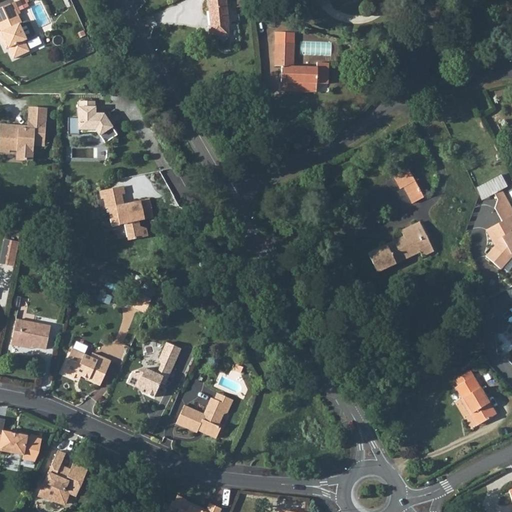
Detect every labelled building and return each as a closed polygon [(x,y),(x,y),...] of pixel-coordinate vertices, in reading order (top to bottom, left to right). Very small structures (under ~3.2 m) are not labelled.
[(229,21),(229,0),(211,0),(212,21),(209,21),(209,30),(213,33),(218,33),(223,39),(228,33),(229,33),(229,21)] [(0,7),(0,13),(0,14),(15,8),(11,2),(0,7)] [(0,14),(0,21),(4,29),(0,30),(6,41),(9,39),(12,44),(17,54),(31,48),(26,39),(29,37),(28,37),(36,33),(37,30),(31,19),(29,18),(24,21),(17,7),(15,8),(0,14)] [(276,42),(275,59),(282,59),(282,66),(282,89),(296,90),(296,82),(319,82),(329,83),(330,61),(318,61),(318,66),(293,65),(293,43),(276,42)] [(296,82),(296,90),(319,91),(319,82),(296,82)] [(105,141),(118,134),(108,114),(97,113),(98,98),(82,97),(81,113),(70,113),(69,130),(80,130),(80,127),(98,128),(105,141)] [(48,104),(31,103),(30,127),(21,126),(22,121),(3,120),(1,140),(8,141),(8,145),(11,145),(20,146),(19,155),(34,156),(35,140),(46,141),(48,104)] [(406,162),(390,170),(401,191),(405,189),(410,197),(411,200),(423,194),(406,162)] [(123,183),(110,185),(112,194),(122,192),(125,192),(123,183)] [(112,194),(110,185),(100,188),(102,195),(104,195),(106,205),(109,205),(111,215),(118,214),(120,221),(125,220),(128,237),(148,233),(147,225),(141,225),(139,219),(154,216),(150,197),(133,201),(134,203),(128,205),(125,203),(122,192),(112,194)] [(500,233),(493,241),(487,246),(483,251),(497,264),(511,249),(511,202),(503,186),(495,190),(496,193),(493,204),(501,216),(493,221),(500,233)] [(118,214),(111,215),(112,223),(120,221),(118,214)] [(493,221),(484,226),(493,241),(500,233),(493,221)] [(406,237),(369,255),(379,273),(423,251),(426,255),(438,250),(423,222),(404,231),(406,237)] [(6,238),(1,263),(15,266),(20,241),(6,238)] [(57,289),(71,292),(76,267),(62,264),(57,289)] [(132,307),(146,314),(152,300),(139,294),(132,307)] [(13,345),(20,346),(21,343),(33,345),(48,348),(52,326),(18,318),(13,345)] [(132,376),(129,382),(137,386),(141,384),(144,393),(155,399),(162,384),(165,386),(181,350),(167,344),(159,362),(161,364),(158,372),(153,373),(143,368),(132,373),(132,376)] [(75,349),(64,372),(75,378),(77,373),(90,378),(89,380),(101,385),(112,360),(102,355),(101,356),(95,353),(93,357),(75,349)] [(244,367),(237,363),(234,369),(241,373),(244,367)] [(475,372),(456,384),(463,395),(461,397),(466,406),(470,404),(481,421),(498,411),(475,372)] [(218,392),(214,400),(229,406),(233,399),(218,392)] [(229,406),(214,400),(210,398),(203,414),(184,405),(176,424),(196,432),(198,429),(202,431),(201,433),(215,439),(221,428),(218,426),(223,415),(225,415),(229,406)] [(41,453),(44,439),(30,436),(4,431),(7,419),(0,417),(0,449),(26,455),(25,458),(27,459),(26,461),(27,463),(34,464),(36,463),(36,461),(38,461),(41,453)] [(66,453),(59,450),(45,482),(40,493),(41,495),(49,499),(52,498),(53,501),(63,505),(66,503),(71,493),(76,495),(88,469),(74,463),(70,471),(68,470),(66,466),(62,464),(66,453)] [(186,499),(178,494),(174,500),(172,499),(167,510),(170,511),(220,511),(222,509),(208,503),(205,509),(200,507),(198,510),(191,506),(192,504),(185,500),(186,499)]
